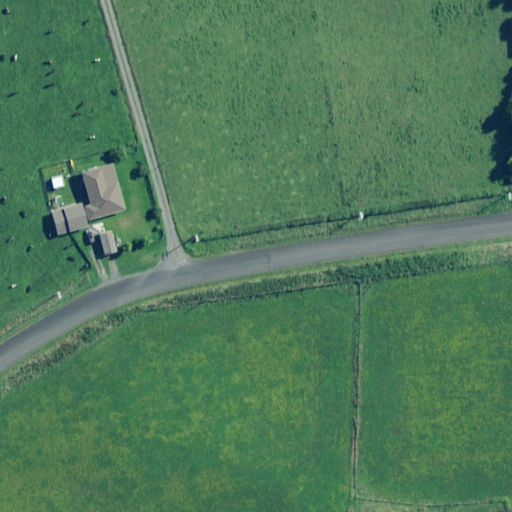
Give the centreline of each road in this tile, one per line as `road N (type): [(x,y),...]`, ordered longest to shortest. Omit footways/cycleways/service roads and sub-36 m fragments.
road 1 (unclassified): [(0,361),(53,325),(140,286),(511,226)]
road 2 (track): [(102,0),(183,276)]
